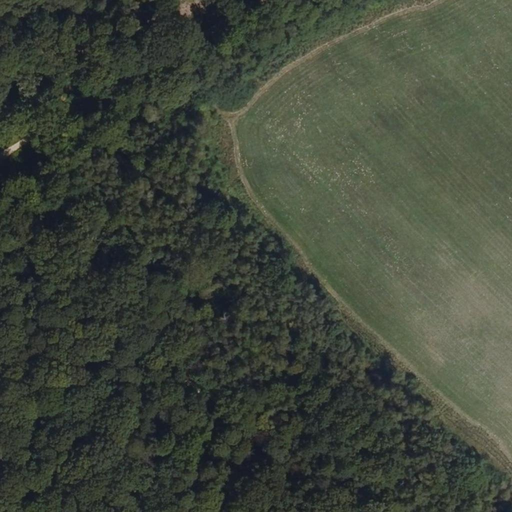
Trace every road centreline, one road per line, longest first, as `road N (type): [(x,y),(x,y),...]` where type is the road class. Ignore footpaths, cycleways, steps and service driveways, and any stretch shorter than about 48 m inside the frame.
road 1 (track): [(0,172),(316,511)]
road 2 (track): [(292,0),(0,172)]
